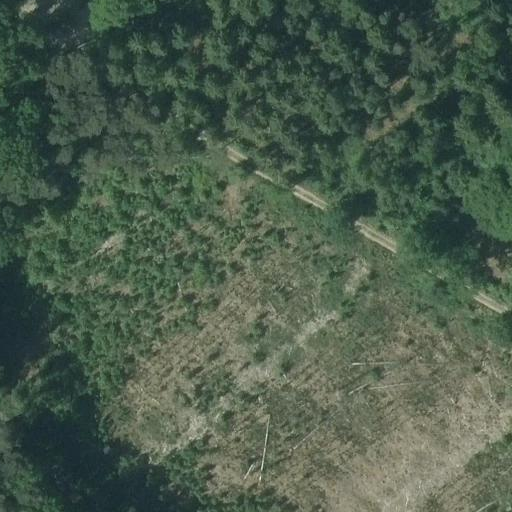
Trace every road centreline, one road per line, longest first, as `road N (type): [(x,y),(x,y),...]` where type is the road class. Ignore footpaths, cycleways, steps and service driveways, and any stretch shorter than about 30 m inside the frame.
road 1 (track): [(68,54),(511,316)]
road 2 (track): [(99,0),(68,54),(0,14)]
road 3 (track): [(99,511),(40,438),(0,414)]
